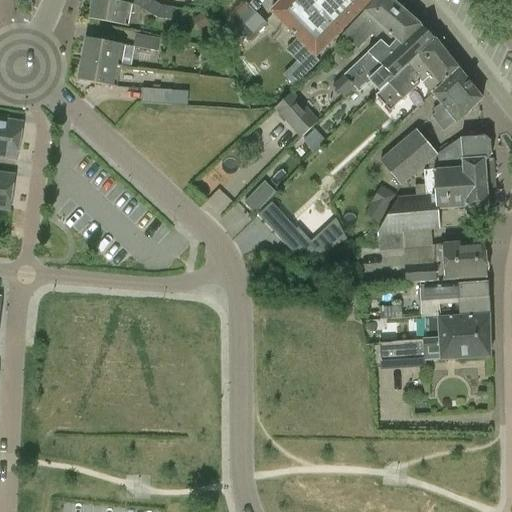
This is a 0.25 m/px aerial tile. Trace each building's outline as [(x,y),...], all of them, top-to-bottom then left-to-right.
[(149,0),(113,0),(113,1),(106,0),(94,0),(90,20),(130,27),(134,5),(157,19),(171,21),(173,9),(162,7),(149,0)] [(283,0),(270,13),(302,44),(293,53),(307,67),(315,58),(372,0),(283,0)] [(390,0),(375,0),(364,12),(342,36),(357,51),(371,35),(379,43),(381,42),(389,49),(396,42),(401,46),(420,26),(390,0)] [(267,25),(246,4),(228,22),(234,28),(221,41),(232,51),(245,38),(249,43),(267,25)] [(379,43),(369,53),(332,87),(342,98),(354,88),(359,93),(371,83),(380,93),(435,43),(429,36),(426,33),(420,26),(401,46),(396,42),(389,49),(381,42),(379,43)] [(136,35),(133,48),(158,52),(160,39),(136,35)] [(83,60),(122,67),(126,46),(87,39),(83,60)] [(435,43),(380,93),(377,96),(390,111),(414,91),(422,85),(431,96),(432,95),(459,71),(435,43)] [(122,67),(83,60),(79,81),(118,89),(122,67)] [(459,71),(432,95),(441,105),(434,111),(436,114),(432,118),(445,133),(456,124),(457,125),(478,106),(484,101),(459,71)] [(192,93),(172,92),(142,90),(141,104),(171,107),(192,108),(192,93)] [(272,108),(301,139),(319,122),(291,91),(272,108)] [(0,119),(0,157),(17,160),(23,123),(0,119)] [(321,129),(305,136),(312,151),(328,144),(321,129)] [(437,158),(438,155),(416,131),(379,162),(403,187),(437,158)] [(438,155),(437,158),(438,162),(486,158),(486,159),(488,159),(492,156),(491,142),(485,137),(461,139),(438,155)] [(378,234),(378,237),(368,238),(369,253),(404,250),(403,233),(439,230),(438,211),(437,211),(467,209),(468,215),(497,213),(493,160),(486,161),(486,159),(486,158),(438,162),(440,170),(433,171),(424,172),(426,185),(415,186),(416,197),(397,199),(378,234)] [(0,173),(0,209),(9,211),(15,176),(0,173)] [(396,194),(387,189),(376,207),(370,204),(364,214),(379,223),(396,194)] [(283,238),(300,225),(273,199),(258,214),(283,238)] [(295,255),(320,257),(300,225),(283,238),(295,255)] [(404,250),(405,266),(368,269),(368,267),(356,268),(357,287),(406,284),(446,282),(488,279),(485,242),(443,245),(433,247),(433,248),(404,250)] [(487,283),(458,285),(420,287),(421,318),(488,313),(489,313),(487,283)] [(402,320),(402,308),(379,309),(380,321),(402,320)] [(421,320),(426,319),(427,341),(396,343),(395,343),(380,344),(382,370),(404,368),(403,364),(426,363),(426,360),(442,359),(442,360),(491,357),(488,313),(421,318),(421,320)]
